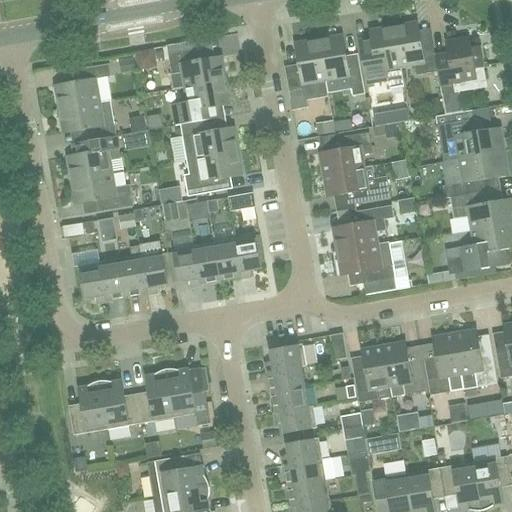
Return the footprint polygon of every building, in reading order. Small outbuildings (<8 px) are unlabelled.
[(418,23),(394,27),(401,67),(415,65),(417,76),(438,72),(438,70),(434,52),(434,47),(422,49),(418,23)] [(401,67),(394,27),(370,32),(371,37),(359,39),(363,59),(367,84),(388,81),(387,70),(401,67)] [(347,62),(343,36),(319,40),(326,80),(349,76),(353,96),(365,94),(359,60),(347,62)] [(448,49),(434,52),(438,70),(438,72),(443,99),(445,114),(463,111),(459,93),(459,91),(469,90),(477,83),(476,79),(474,69),(483,67),(484,67),(480,47),(471,49),(469,39),(447,42),(448,49)] [(300,70),(286,72),(292,109),(306,107),(302,84),(326,80),(319,40),(295,45),(300,70)] [(221,57),(196,61),(194,49),(168,54),(175,90),(185,88),(225,81),(221,57)] [(111,77),(109,65),(79,70),(81,82),(56,86),(60,110),(100,103),(96,79),(111,77)] [(185,88),(188,102),(172,105),(176,126),(206,121),(225,117),(223,106),(229,105),(225,81),(185,88)] [(111,101),(100,103),(60,110),(64,134),(89,129),(92,141),(117,137),(111,101)] [(409,110),(375,116),(377,128),(411,122),(409,110)] [(206,121),(176,126),(181,125),(187,161),(198,159),(238,152),(234,128),(208,132),(206,121)] [(504,152),(500,128),(471,133),(469,121),(438,126),(440,140),(456,137),(460,160),(504,152)] [(386,128),(375,130),(376,139),(387,137),(386,128)] [(320,154),(324,176),(364,168),(362,156),(373,154),(369,133),(344,138),(346,149),(320,154)] [(73,156),(68,157),(72,181),(112,174),(110,159),(120,158),(117,137),(92,141),(71,145),(73,156)] [(185,176),(188,197),(219,192),(217,180),(242,176),(238,152),(198,159),(187,161),(190,175),(185,176)] [(460,160),(464,183),(443,187),(445,199),(450,198),(482,193),(480,181),(508,176),(504,152),(460,160)] [(390,198),(387,177),(375,179),(372,166),(364,168),(324,176),(328,197),(353,193),(356,205),(390,198)] [(72,181),(76,205),(102,200),(104,212),(134,207),(130,186),(115,188),(112,174),(72,181)] [(253,193),(228,198),(231,212),(256,207),(253,193)] [(482,193),(450,198),(454,219),(469,217),(472,231),(511,224),(511,199),(484,204),(482,193)] [(400,202),(405,226),(425,222),(420,198),(400,202)] [(207,202),(199,203),(201,220),(210,218),(207,202)] [(179,220),(176,204),(163,206),(166,222),(179,220)] [(333,228),(338,252),(379,245),(377,233),(386,231),(384,220),(394,218),(392,206),(357,212),(359,224),(333,228)] [(142,210),(133,212),(136,223),(144,222),(142,210)] [(133,214),(118,217),(121,230),(135,228),(133,214)] [(113,218),(101,221),(103,229),(115,227),(113,218)] [(93,222),(84,224),(86,235),(95,234),(93,222)] [(474,245),(459,248),(460,257),(447,260),(450,275),(495,268),(507,265),(504,250),(511,248),(511,224),(472,231),(474,245)] [(262,269),(256,236),(235,240),(242,279),(252,277),(251,271),(262,269)] [(235,240),(214,243),(221,281),(241,277),(241,279),(242,279),(235,240)] [(416,288),(414,241),(400,242),(403,289),(416,288)] [(163,252),(161,243),(140,247),(148,296),(158,294),(157,287),(168,285),(163,252)] [(214,243),(194,247),(201,286),(201,284),(221,281),(214,243)] [(342,276),(367,272),(369,283),(395,279),(391,256),(381,257),(379,245),(338,252),(342,276)] [(130,248),(132,257),(121,259),(127,297),(147,294),(148,296),(140,247),(130,248)] [(201,286),(194,247),(173,250),(178,283),(190,281),(191,288),(201,286)] [(100,263),(107,303),(108,303),(107,301),(127,297),(121,259),(100,263)] [(79,267),(85,300),(96,298),(97,304),(107,303),(100,263),(79,267)] [(511,324),(503,326),(508,352),(496,354),(501,379),(511,377),(511,324)] [(463,386),(476,384),(476,388),(498,384),(492,354),(481,356),(476,331),(455,335),(463,386)] [(348,359),(343,334),(330,336),(334,361),(348,359)] [(464,390),(463,386),(455,335),(433,339),(437,364),(425,366),(431,396),(464,390)] [(392,398),(393,398),(426,392),(421,367),(410,369),(405,343),(383,347),(392,398)] [(265,363),(267,373),(306,366),(302,345),(270,351),(272,362),(265,363)] [(383,347),(362,351),(366,376),(354,378),(359,403),(392,398),(383,347)] [(272,393),(305,387),(302,367),(306,367),(306,366),(267,373),(267,374),(269,373),(272,393)] [(349,367),(340,369),(342,381),(351,379),(349,367)] [(175,418),(196,415),(198,426),(211,424),(201,368),(189,370),(189,369),(178,371),(174,370),(170,370),(166,370),(175,418)] [(160,373),(157,375),(145,377),(149,399),(137,401),(141,424),(175,418),(166,370),(163,371),(160,373)] [(126,403),(122,381),(111,383),(107,382),(103,382),(100,383),(108,430),(141,424),(137,401),(126,403)] [(90,386),(78,388),(82,411),(70,413),(74,436),(108,430),(100,383),(96,384),(93,385),(90,386)] [(276,413),(274,414),(313,407),(309,407),(305,387),(272,393),(276,413)] [(346,401),(355,400),(353,388),(352,388),(345,389),(345,392),(346,401)] [(282,423),(284,434),(317,428),(313,407),(274,414),(276,424),(282,423)] [(341,417),(343,429),(363,426),(361,414),(341,417)] [(407,419),(411,432),(427,428),(423,415),(407,419)] [(363,426),(343,429),(345,441),(365,438),(363,427),(363,426)] [(200,434),(203,448),(217,446),(214,432),(200,434)] [(322,459),(319,439),(286,445),(288,456),(281,457),(283,467),(323,460),(322,459)] [(368,453),(348,456),(352,475),(371,472),(368,453)] [(88,471),(85,457),(73,459),(72,460),(74,473),(88,471)] [(489,509),(492,507),(503,505),(500,483),(511,481),(507,457),(474,463),(482,511),(485,510),(489,509)] [(206,481),(204,478),(202,466),(180,470),(178,458),(147,463),(153,497),(209,487),(208,484),(206,481)] [(323,460),(283,467),(283,468),(285,467),(289,487),(326,481),(334,479),(331,458),(322,459),(323,460)] [(456,490),(459,511),(461,511),(471,510),(474,511),(478,511),(482,511),(474,463),(440,469),(444,492),(456,490)] [(435,511),(432,494),(444,492),(440,469),(406,475),(412,511),(435,511)] [(412,511),(406,475),(373,481),(378,511),(412,511)] [(326,481),(289,487),(292,507),(290,508),(330,501),(326,481)] [(372,502),(369,482),(356,484),(358,496),(359,496),(360,504),(372,502)] [(197,511),(210,510),(208,500),(208,498),(209,495),(209,491),(209,487),(153,497),(155,511),(197,511)] [(89,500),(83,511),(102,511),(104,507),(89,500)] [(290,508),(290,511),(331,511),(330,501),(290,508)]
